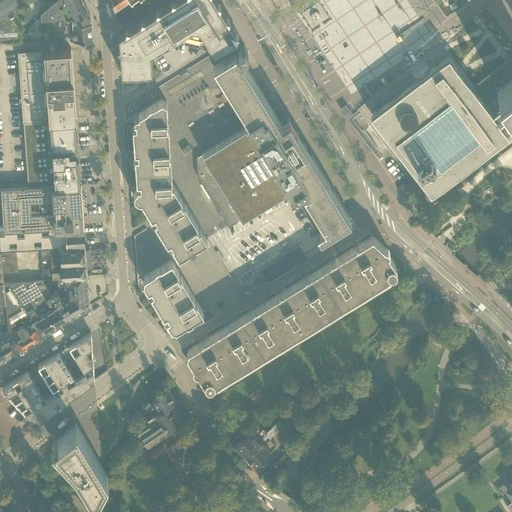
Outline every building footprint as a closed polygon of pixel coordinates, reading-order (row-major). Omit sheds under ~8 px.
[(0,0),(0,19),(19,19),(16,13),(14,7),(18,5),(25,0),(0,0)] [(83,0),(55,0),(41,12),(41,19),(63,18),(63,23),(65,25),(69,25),(70,39),(92,38),(91,21),(90,21),(90,13),(83,0)] [(112,0),(114,9),(115,8),(127,0),(112,0)] [(173,0),(118,34),(119,46),(118,46),(118,47),(119,46),(121,50),(120,52),(121,73),(131,72),(152,71),(150,52),(171,40),(205,48),(210,55),(235,39),(236,39),(237,34),(232,26),(216,0),(173,0)] [(469,0),(326,0),(284,28),(344,116),(353,110),(348,102),(448,36),(457,38),(483,21),(469,0)] [(19,19),(0,19),(0,41),(17,41),(20,41),(19,19)] [(250,124),(196,157),(197,177),(201,182),(200,183),(201,184),(201,183),(215,206),(215,207),(216,207),(224,219),(223,220),(224,220),(228,227),(290,189),(320,236),(350,218),(333,190),(329,183),(312,155),(305,144),(304,143),(298,132),(297,130),(290,120),(289,118),(281,123),(244,61),(242,62),(238,56),(247,50),(244,45),(240,47),(235,39),(210,55),(208,56),(209,56),(250,124)] [(75,118),(70,48),(60,49),(18,52),(23,120),(75,118)] [(378,108),(370,115),(430,192),(432,191),(511,129),(511,75),(504,82),(502,79),(511,71),(511,54),(509,57),(507,59),(496,67),(476,83),(472,85),(448,54),(448,55),(402,90),(400,89),(377,107),(378,108)] [(133,138),(133,139),(169,136),(168,126),(169,126),(169,124),(168,124),(166,101),(165,101),(162,99),(138,113),(139,120),(134,120),(134,121),(135,121),(136,126),(132,126),(132,128),(136,127),(137,138),(133,138)] [(27,179),(28,185),(63,184),(80,183),(78,156),(75,157),(74,154),(74,148),(76,148),(78,148),(75,118),(23,120),(27,179)] [(135,168),(135,169),(171,166),(169,148),(170,148),(170,147),(169,147),(169,136),(133,139),(133,140),(137,139),(137,150),(134,150),(134,151),(134,152),(138,151),(138,156),(134,156),(134,157),(134,158),(138,157),(139,168),(135,168)] [(181,149),(184,154),(191,149),(188,144),(181,149)] [(144,206),(145,206),(175,188),(173,184),(172,184),(172,179),(173,178),(173,177),(172,177),(171,166),(135,169),(135,170),(139,170),(140,180),(136,180),(136,182),(140,181),(140,186),(136,186),(137,188),(135,190),(134,192),(133,195),(134,197),(136,199),(138,200),(141,200),(142,201),(145,200),(148,204),(144,206)] [(28,185),(28,186),(1,188),(3,224),(0,224),(0,232),(83,227),(80,183),(63,184),(28,185)] [(160,231),(160,232),(191,213),(181,198),(182,197),(181,196),(180,196),(175,188),(145,206),(145,207),(148,205),(154,214),(151,216),(151,217),(154,215),(157,219),(154,221),(155,222),(158,220),(163,229),(160,231)] [(191,213),(160,232),(161,232),(164,231),(169,240),(166,242),(167,243),(170,241),(173,245),(172,245),(178,257),(206,239),(207,239),(206,239),(207,238),(207,237),(206,237),(200,228),(201,228),(197,221),(196,222),(191,213)] [(83,227),(0,232),(0,239),(1,250),(85,245),(83,227)] [(355,246),(344,253),(367,290),(393,274),(393,273),(394,272),(395,271),(396,269),(396,267),(395,265),(388,254),(389,252),(389,250),(388,248),(386,247),(384,247),(372,236),(359,243),(361,247),(357,249),(355,246)] [(85,250),(85,247),(75,248),(40,250),(41,258),(51,257),(52,272),(52,277),(52,278),(86,275),(86,266),(91,266),(90,250),(85,250)] [(38,250),(16,251),(18,265),(36,263),(40,262),(38,250)] [(16,251),(0,252),(0,266),(18,265),(16,251)] [(329,262),(319,268),(341,306),(367,290),(344,253),(333,259),(335,262),(331,265),(329,262)] [(156,304),(157,304),(187,286),(171,260),(161,266),(159,266),(154,269),(154,270),(144,277),(143,281),(142,281),(145,284),(148,283),(150,287),(147,288),(148,290),(151,288),(153,292),(150,294),(151,295),(154,293),(160,302),(156,304)] [(40,262),(36,263),(38,279),(51,277),(51,270),(41,271),(40,262)] [(304,277),(293,284),(316,321),(341,306),(319,268),(308,275),(309,278),(306,281),(304,277)] [(86,275),(58,277),(58,278),(58,279),(59,286),(64,286),(67,285),(68,296),(88,294),(86,275)] [(10,282),(43,334),(68,319),(52,294),(42,279),(10,282)] [(4,282),(3,282),(5,304),(6,309),(7,320),(8,329),(10,332),(12,330),(12,331),(17,328),(16,327),(18,327),(22,334),(14,338),(21,348),(28,343),(34,339),(43,334),(10,282),(4,282)] [(278,293),(267,300),(290,337),(316,321),(293,284),(282,291),(284,294),(280,296),(278,293)] [(193,318),(203,312),(187,286),(157,304),(157,305),(160,303),(166,312),(163,314),(164,315),(166,313),(169,317),(166,319),(167,320),(170,318),(172,322),(169,324),(171,328),(172,327),(175,328),(176,329),(186,322),(188,323),(192,320),(193,318)] [(52,294),(68,319),(79,312),(69,297),(64,300),(63,299),(62,299),(57,291),(52,294)] [(79,312),(88,306),(88,294),(68,296),(63,299),(64,300),(69,297),(79,312)] [(253,309),(242,316),(265,353),(290,337),(267,300),(256,307),(258,310),(254,312),(253,309)] [(227,325),(216,331),(239,369),(265,353),(242,316),(231,322),(233,325),(229,328),(227,325)] [(239,369),(216,331),(205,338),(207,341),(203,344),(201,341),(187,349),(187,350),(187,353),(186,353),(193,364),(192,367),(193,369),(194,370),(195,371),(197,372),(204,383),(205,382),(206,384),(207,385),(209,385),(211,385),(212,384),(213,385),(239,369)] [(0,332),(0,341),(8,355),(21,348),(14,338),(14,339),(11,334),(4,338),(0,332)] [(28,371),(2,387),(36,423),(52,441),(75,466),(79,470),(117,447),(82,389),(75,394),(72,389),(70,386),(94,372),(91,332),(69,346),(59,352),(38,365),(28,371)] [(0,360),(2,359),(8,355),(0,341),(0,360)] [(168,387),(145,407),(147,410),(155,405),(159,410),(135,426),(147,445),(159,437),(161,437),(166,434),(166,432),(182,421),(177,413),(178,411),(179,413),(180,412),(173,401),(176,399),(168,387)] [(299,409),(306,416),(310,412),(302,405),(299,409)] [(266,431),(244,454),(255,465),(276,444),(269,438),(287,419),(283,415),(267,432),(266,431)] [(230,427),(234,433),(244,426),(240,421),(230,427)] [(233,443),(244,454),(266,431),(263,428),(261,429),(255,423),(247,431),(244,426),(234,433),(237,438),(233,443)] [(156,447),(149,451),(155,460),(158,458),(157,456),(163,452),(165,455),(169,453),(171,456),(166,459),(167,461),(163,464),(169,472),(192,457),(194,456),(190,450),(188,452),(184,445),(182,446),(178,440),(168,447),(164,441),(156,447)] [(192,457),(169,472),(177,485),(182,486),(202,472),(192,457)]
